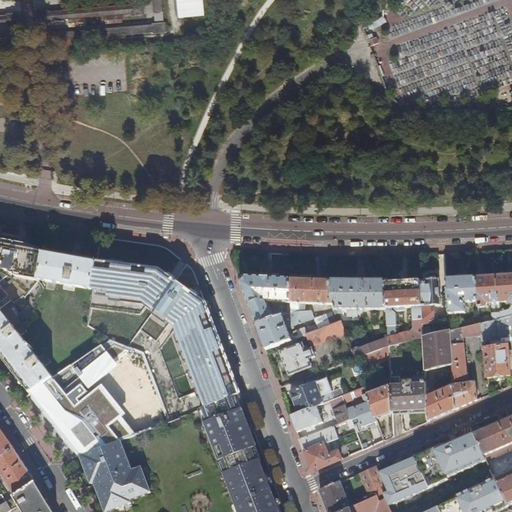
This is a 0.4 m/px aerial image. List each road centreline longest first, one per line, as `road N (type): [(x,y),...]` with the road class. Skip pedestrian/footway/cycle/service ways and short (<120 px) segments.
road 1 (tertiary): [(511,224),(206,225)]
road 2 (residential): [(206,225),(210,259),(299,491)]
road 3 (residential): [(511,397),(299,491)]
road 4 (tertiary): [(206,225),(0,194)]
road 5 (residential): [(73,511),(0,399)]
